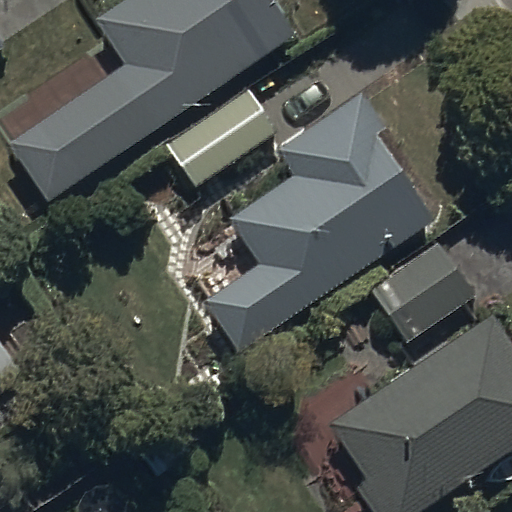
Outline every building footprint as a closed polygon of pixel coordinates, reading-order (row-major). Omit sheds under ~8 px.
[(142,0),(96,31),(126,75),(8,154),(48,215),(296,49),(263,0),(142,0)] [(248,98),(165,152),(192,195),(275,142),(248,98)] [(294,184),(227,227),(258,275),(203,311),(239,365),(436,237),(377,146),(387,139),(364,103),(278,159),(294,184)] [(473,307),(438,252),(369,296),(404,351),(473,307)] [(511,353),(493,325),(327,436),(369,494),(355,504),(361,511),(436,511),(511,461),(511,353)] [(0,394),(19,382),(0,352),(0,394)]
